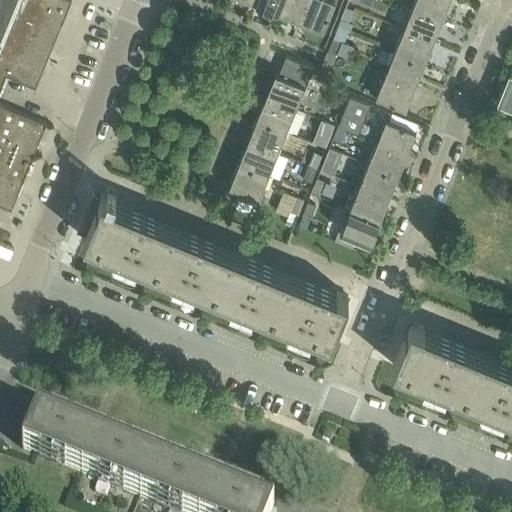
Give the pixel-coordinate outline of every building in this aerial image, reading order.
[(0,0),(0,203),(12,209),(12,208),(12,207),(23,180),(46,123),(47,123),(47,122),(0,102),(0,88),(6,74),(12,77),(17,65),(22,54),(26,43),(31,32),(35,21),(40,10),(36,9),(39,0),(0,0)] [(39,0),(36,9),(40,10),(51,15),(56,0),(39,0)] [(56,0),(51,15),(63,20),(71,0),(56,0)] [(255,0),(255,1),(278,10),(281,0),(255,0)] [(307,0),(281,0),(278,10),(300,19),(307,0)] [(334,0),(307,0),(300,19),(324,28),(334,0)] [(415,0),(413,5),(442,17),(449,0),(415,0)] [(413,5),(404,28),(433,40),(442,17),(413,5)] [(40,10),(35,21),(59,31),(63,20),(51,15),(40,10)] [(35,21),(31,32),(54,42),(59,31),(35,21)] [(395,50),(424,62),(433,40),(404,28),(395,50)] [(31,32),(26,43),(50,53),(54,42),(31,32)] [(26,43),(22,54),(45,64),(50,53),(26,43)] [(395,50),(386,72),(415,84),(424,62),(395,50)] [(22,54),(17,65),(41,75),(45,64),(22,54)] [(17,65),(12,77),(36,87),(41,75),(17,65)] [(275,72),(266,95),(296,107),(305,84),(275,72)] [(406,107),(415,84),(386,72),(376,95),(406,107)] [(497,101),(511,106),(511,72),(509,72),(497,101)] [(266,95),(257,117),(286,129),(296,107),(266,95)] [(277,151),(286,129),(257,117),(248,139),(277,151)] [(386,117),(377,140),(406,152),(416,129),(386,117)] [(268,174),(277,151),(248,139),(238,162),(268,174)] [(377,140),(368,162),(397,175),(406,152),(377,140)] [(259,197),(268,174),(238,162),(229,184),(259,197)] [(388,196),(397,175),(368,162),(359,184),(388,196)] [(359,184),(350,207),(379,219),(388,196),(359,184)] [(84,238),(184,279),(330,339),(341,314),(349,315),(351,297),(114,200),(118,191),(108,187),(104,196),(99,194),(89,208),(95,212),(84,238)] [(379,219),(350,207),(340,229),(370,241),(379,219)] [(394,364),(511,413),(511,363),(405,320),(396,334),(404,340),(394,364)] [(174,511),(271,511),(273,510),(37,414),(36,417),(25,413),(18,430),(29,435),(23,450),(174,511)]
